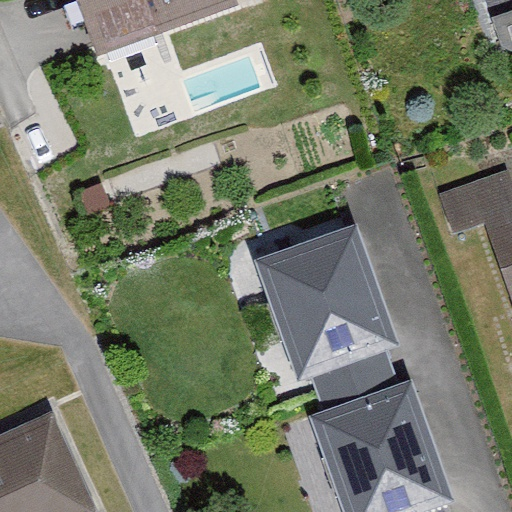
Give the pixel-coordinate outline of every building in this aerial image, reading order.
[(73,0),(90,47),(227,0),(73,0)] [(484,228),(511,316),(511,200),(502,171),(440,190),(455,237),(484,228)] [(355,219),(255,256),(303,385),(403,348),(355,219)] [(409,376),(310,413),(346,511),(439,511),(457,505),(409,376)] [(0,446),(0,511),(89,511),(50,424),(0,446)]
